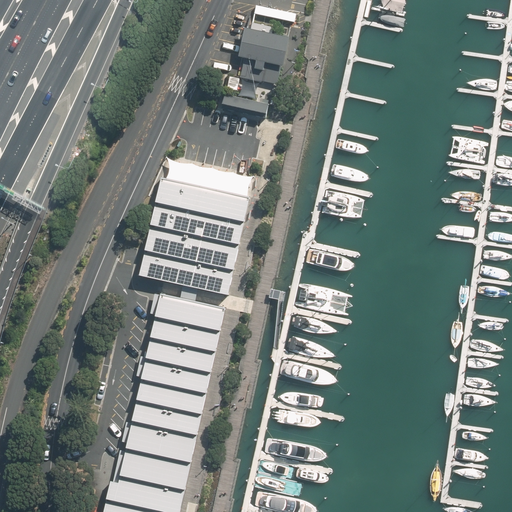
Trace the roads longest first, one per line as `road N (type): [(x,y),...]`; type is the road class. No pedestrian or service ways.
road 1 (residential): [(221,0),(86,301),(61,389),(48,511)]
road 2 (residential): [(194,0),(50,294),(0,472)]
road 3 (motorway): [(125,0),(0,294)]
road 4 (motorway): [(97,0),(0,183)]
